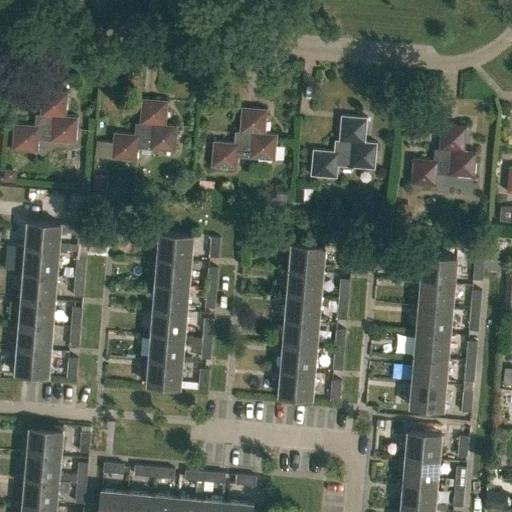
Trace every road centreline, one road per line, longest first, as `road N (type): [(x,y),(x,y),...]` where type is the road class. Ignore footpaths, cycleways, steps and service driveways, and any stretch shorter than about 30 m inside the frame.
road 1 (residential): [(511,34),(468,59),(442,62),(0,22)]
road 2 (residential): [(350,511),(356,442),(194,423)]
